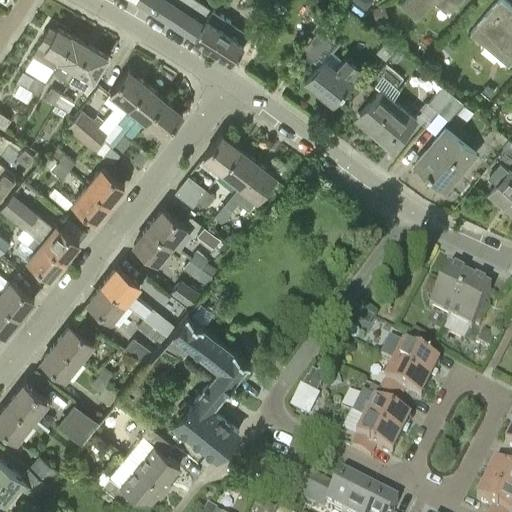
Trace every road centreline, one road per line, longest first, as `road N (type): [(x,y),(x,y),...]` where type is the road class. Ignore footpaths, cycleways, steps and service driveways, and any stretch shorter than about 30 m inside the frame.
road 1 (residential): [(0,373),(231,83)]
road 2 (residential): [(450,508),(497,407),(483,387),(456,384),(404,483)]
road 3 (residential): [(262,410),(413,213)]
road 4 (residential): [(413,213),(231,83)]
road 5 (residential): [(231,83),(91,0)]
road 6 (residential): [(404,483),(262,410)]
road 7 (residential): [(179,511),(262,410)]
